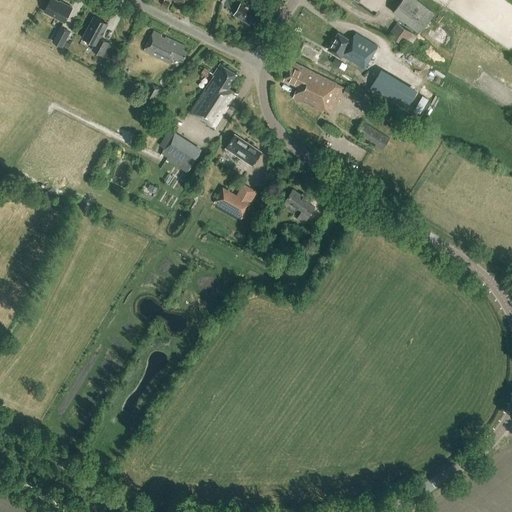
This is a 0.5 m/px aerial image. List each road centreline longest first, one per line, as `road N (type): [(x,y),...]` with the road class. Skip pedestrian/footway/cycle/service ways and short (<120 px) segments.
road 1 (tertiary): [(511,317),(473,267),(285,140),(265,104),(266,65)]
road 2 (tertiary): [(389,511),(466,463),(511,410)]
road 3 (unclassified): [(266,65),(132,0)]
